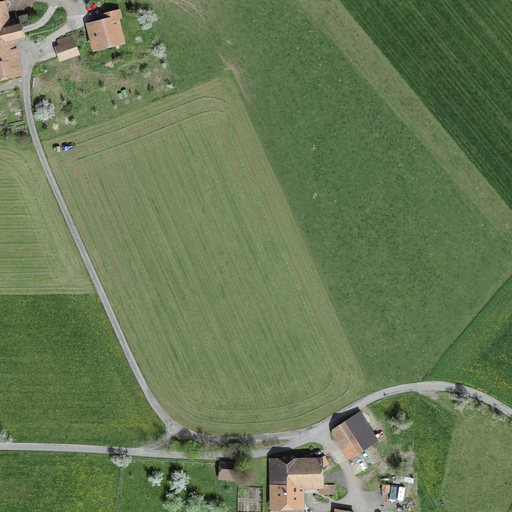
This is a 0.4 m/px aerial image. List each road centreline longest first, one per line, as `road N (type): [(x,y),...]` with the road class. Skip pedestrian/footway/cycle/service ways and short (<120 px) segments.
road 1 (track): [(70,25),(27,70),(31,127),(156,406),(201,438),(317,431)]
road 2 (unclassified): [(0,446),(253,453),(290,445),(376,396),(429,385),(478,394),(511,414)]
